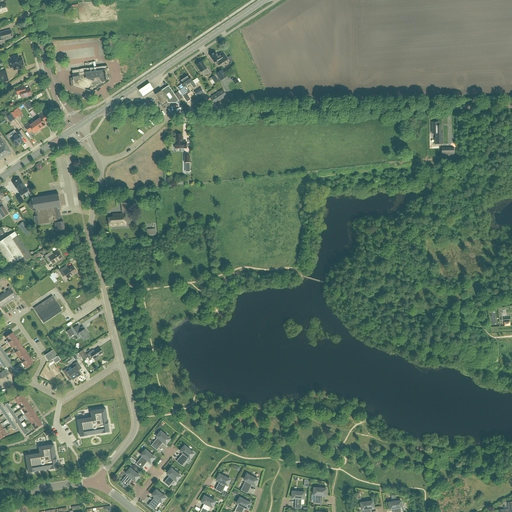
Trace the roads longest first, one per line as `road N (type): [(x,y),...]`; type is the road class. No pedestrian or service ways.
road 1 (unclassified): [(511,105),(179,112),(100,163)]
road 2 (secondary): [(77,127),(264,0)]
road 3 (unclassified): [(121,362),(91,242),(100,163)]
road 4 (tertiary): [(77,127),(50,82),(29,0)]
